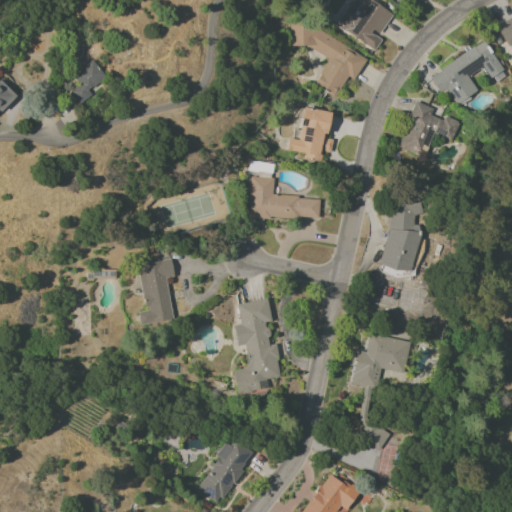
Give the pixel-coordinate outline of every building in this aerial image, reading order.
[(334,26),(373,51),(380,38),(377,36),(391,13),(370,0),(350,0),(350,2),(356,6),(350,16),(343,12),(334,26)] [(511,16),(496,25),(511,54),(511,16)] [(290,46),(304,46),(327,59),(313,85),(334,97),(344,79),(353,78),(365,58),(309,26),(307,26),(302,23),(289,24),(290,46)] [(427,76),(439,94),(445,90),(454,105),(476,91),(467,77),(481,67),(488,79),(505,68),(499,59),(495,62),(482,41),(427,76)] [(72,91),(81,84),(73,74),(92,59),(105,76),(88,89),(91,93),(80,102),(72,91)] [(0,80),(16,96),(0,112),(0,80)] [(397,148),(417,155),(421,145),(426,146),(430,134),(451,141),(457,122),(442,116),(441,120),(428,116),(431,108),(413,102),(397,148)] [(329,113),(302,108),(296,140),(287,138),(284,150),(304,154),(303,159),(319,162),(321,152),(328,153),(330,140),(324,139),(329,113)] [(318,198),(270,196),(271,178),(249,177),(247,216),(317,220),(318,198)] [(382,268),(413,270),(416,226),(411,226),(412,205),(386,203),(382,268)] [(136,265),(144,311),(136,312),(139,325),(171,320),(164,278),(172,276),(169,259),(136,265)] [(235,394),(266,389),(264,379),(278,377),(273,343),(268,344),(265,323),(269,322),(265,299),(235,304),(238,325),(232,326),(235,346),(243,345),(247,368),(232,370),(235,394)] [(408,342),(367,334),(364,352),(356,350),(349,385),(364,388),(361,405),(369,406),(377,368),(402,373),(408,342)] [(379,450),(388,431),(364,421),(356,439),(379,450)] [(195,489),(216,504),(251,455),(226,437),(213,455),(215,456),(209,465),(211,466),(195,489)] [(341,511),(355,493),(328,473),(301,511),(341,511)]
